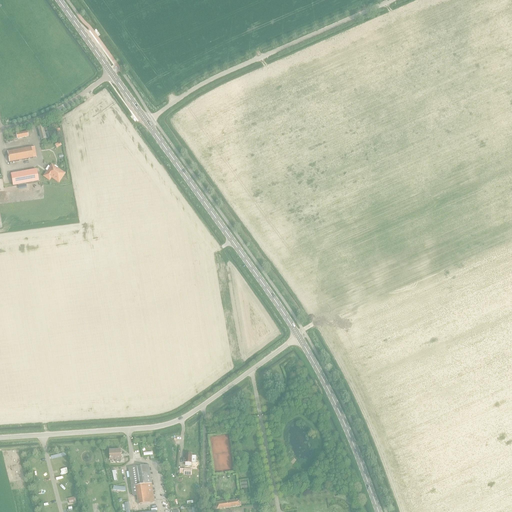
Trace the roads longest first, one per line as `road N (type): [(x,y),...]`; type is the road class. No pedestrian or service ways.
road 1 (unclassified): [(0,437),(180,419),(298,335)]
road 2 (unclassified): [(146,122),(199,84),(391,0)]
road 3 (secondary): [(298,335),(146,122)]
road 4 (secondary): [(378,511),(298,335)]
